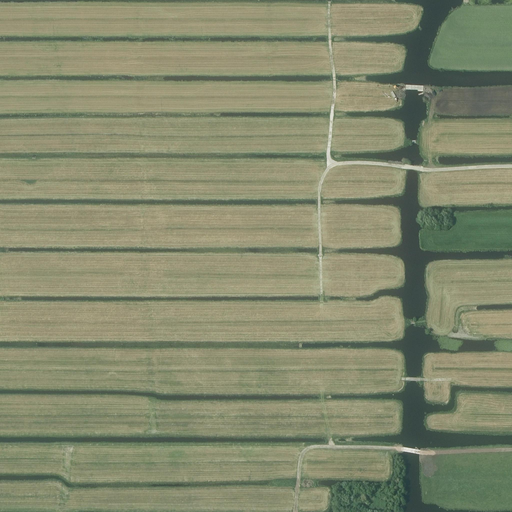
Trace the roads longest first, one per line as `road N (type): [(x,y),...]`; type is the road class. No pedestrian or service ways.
road 1 (track): [(511,166),(331,166),(318,190),(320,294)]
road 2 (track): [(511,450),(306,448),(294,511)]
road 3 (track): [(328,0),(331,166)]
